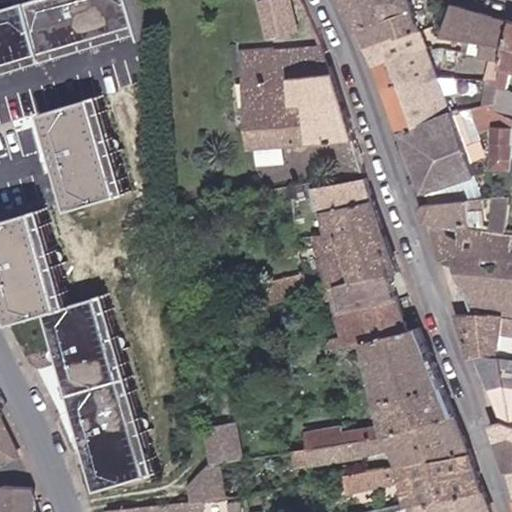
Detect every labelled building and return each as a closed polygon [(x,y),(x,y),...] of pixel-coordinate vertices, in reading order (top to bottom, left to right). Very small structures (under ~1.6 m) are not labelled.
[(0,69),(127,33),(117,0),(29,0),(30,3),(3,11),(1,4),(0,4),(0,69)] [(306,13),(298,0),(281,0),(274,5),(292,39),(315,35),(306,13)] [(411,9),(407,0),(344,0),(359,31),(411,9)] [(499,71),(511,23),(511,22),(452,5),(442,38),(483,54),(480,66),(484,67),(499,71)] [(368,51),(419,30),(411,9),(359,31),(368,51)] [(511,23),(499,71),(499,75),(509,78),(510,73),(511,73),(511,23)] [(426,48),(419,30),(368,51),(376,67),(426,48)] [(245,152),(354,141),(338,88),(320,45),(305,46),(238,51),(245,152)] [(384,89),(436,71),(427,50),(426,48),(376,67),(384,89)] [(458,70),(461,60),(442,54),(443,66),(458,70)] [(499,75),(499,71),(484,67),(484,87),(498,90),(499,75)] [(453,116),(437,74),(436,71),(384,89),(401,133),(450,116),(453,116)] [(485,117),(497,117),(498,90),(484,87),(485,117)] [(511,121),(511,93),(498,90),(497,117),(511,121)] [(118,142),(105,98),(44,114),(53,152),(49,157),(49,160),(50,162),(52,164),(57,165),(70,211),(133,193),(121,152),(123,150),(123,146),(122,143),(118,142)] [(511,173),(511,121),(497,117),(485,117),(453,116),(450,116),(401,133),(424,194),(474,173),(459,131),(493,134),(490,172),(511,173)] [(338,176),(363,171),(360,161),(337,165),(338,176)] [(320,213),(373,201),(365,177),(312,188),(317,213),(320,213)] [(288,193),(290,207),(306,203),(303,190),(288,193)] [(325,237),(381,225),(373,201),(320,213),(325,237)] [(484,206),(428,204),(424,205),(426,223),(470,230),(471,217),(482,218),(484,206)] [(57,255),(45,213),(0,225),(0,280),(1,281),(16,326),(47,316),(59,351),(56,355),(56,361),(58,362),(62,364),(84,433),(80,439),(81,442),(82,444),(84,446),(88,446),(101,493),(155,476),(143,434),(145,433),(147,430),(147,428),(146,425),(143,424),(140,423),(119,354),(123,350),(122,345),(120,343),(115,342),(103,299),(72,308),(60,267),(64,262),(64,259),(63,257),(60,256),(57,255)] [(510,236),(511,216),(492,216),(489,233),(510,236)] [(324,291),(387,274),(397,272),(381,225),(325,237),(311,240),(324,291)] [(427,227),(440,262),(452,256),(481,261),(485,236),(427,227)] [(511,240),(485,236),(481,261),(452,256),(475,314),(495,315),(511,317),(511,240)] [(375,402),(442,385),(433,364),(436,363),(429,347),(426,347),(418,326),(407,329),(387,274),(324,291),(306,295),(311,317),(332,312),(336,333),(322,337),(326,353),(360,344),(375,402)] [(262,307),(306,295),(300,277),(258,287),(262,307)] [(176,329),(187,326),(185,314),(174,317),(176,329)] [(472,360),(480,356),(484,353),(511,358),(511,352),(506,352),(509,325),(511,325),(511,317),(495,315),(475,314),(457,314),(472,360)] [(511,386),(511,358),(484,353),(480,356),(490,383),(511,386)] [(511,435),(511,386),(490,383),(505,422),(494,425),(498,439),(511,435)] [(385,437),(455,417),(442,385),(375,402),(385,437)] [(393,469),(472,455),(455,417),(385,437),(393,469)] [(363,441),(373,439),(372,428),(342,431),(340,423),(304,430),(306,450),(363,441)] [(220,467),(248,462),(242,424),(214,429),(220,467)] [(0,431),(0,465),(12,459),(0,431)] [(511,453),(511,435),(498,439),(504,456),(511,453)] [(366,463),(363,441),(306,450),(282,455),(284,477),(366,463)] [(418,503),(484,492),(472,455),(393,469),(397,486),(399,498),(393,500),(395,506),(418,503)] [(202,504),(254,495),(248,462),(220,467),(194,471),(198,505),(202,504)] [(397,486),(393,469),(337,479),(339,497),(397,486)] [(21,511),(21,490),(3,489),(2,511),(21,511)] [(21,511),(32,511),(33,499),(29,491),(21,490),(21,511)] [(435,511),(490,511),(484,492),(418,503),(420,511),(435,510),(435,511)]
